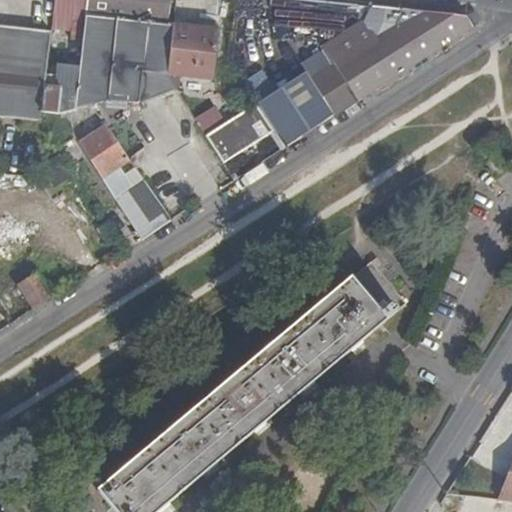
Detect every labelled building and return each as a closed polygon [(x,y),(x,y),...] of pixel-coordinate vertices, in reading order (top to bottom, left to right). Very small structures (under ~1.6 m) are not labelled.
[(56,0),(53,27),(62,27),(62,31),(73,31),(73,42),(83,43),(88,0),(56,0)] [(148,0),(88,0),(83,43),(83,48),(78,89),(77,102),(76,111),(96,104),(108,99),(117,20),(146,23),(148,0)] [(171,0),(148,0),(146,23),(117,20),(108,99),(168,79),(169,76),(174,27),(169,26),(171,0)] [(336,118),(486,21),(374,9),(369,23),(324,50),(324,51),(335,69),(315,83),(314,83),(336,118)] [(47,87),(53,33),(0,27),(0,117),(43,121),(47,87)] [(200,30),(174,27),(169,76),(212,80),(214,56),(217,55),(219,29),(201,27),(200,30)] [(168,79),(108,99),(108,102),(139,105),(176,91),(168,79)] [(336,118),(314,83),(264,115),(275,132),(286,150),(303,138),(336,118)] [(61,88),(47,87),(43,121),(59,147),(70,141),(58,115),(61,88)] [(77,102),(78,89),(70,88),(69,102),(77,102)] [(200,128),(220,115),(213,104),(192,117),(200,128)] [(207,138),(225,166),(275,132),(264,115),(258,106),(207,138)] [(78,143),(101,178),(131,160),(108,124),(78,143)] [(493,140),(477,149),(494,174),(502,154),(493,140)] [(502,154),(494,174),(496,178),(511,169),(502,154)] [(75,176),(61,155),(45,166),(58,187),(75,176)] [(142,242),(171,223),(144,180),(115,199),(142,242)] [(110,248),(120,242),(108,223),(99,230),(110,248)] [(34,309),(52,298),(37,275),(19,286),(34,309)] [(160,511),(387,322),(353,281),(100,492),(115,511),(160,511)] [(92,511),(96,509),(86,499),(69,511),(92,511)]
